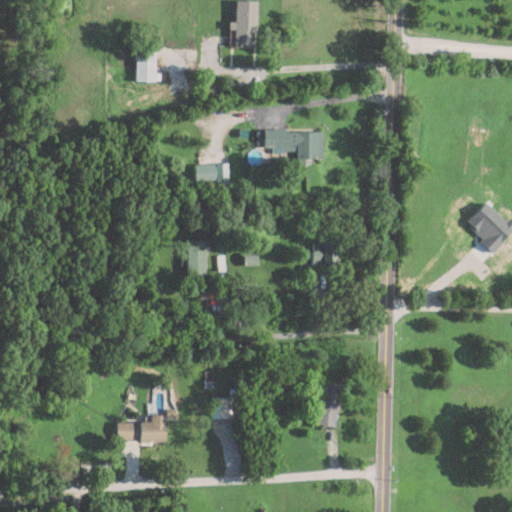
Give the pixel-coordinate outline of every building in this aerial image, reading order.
[(253,46),(253,0),(234,0),(234,46),(253,46)] [(135,80),(154,80),(154,45),(135,45),(135,80)] [(320,130),(262,130),(262,148),(295,148),(295,158),(320,158),(320,130)] [(205,239),(187,239),(187,275),(205,275),(205,239)] [(311,264),(338,264),(338,242),(311,242),(311,264)] [(338,381),(316,381),(316,425),(338,425),(338,381)] [(166,414),(150,414),(150,421),(117,420),(117,440),(166,440),(166,414)]
